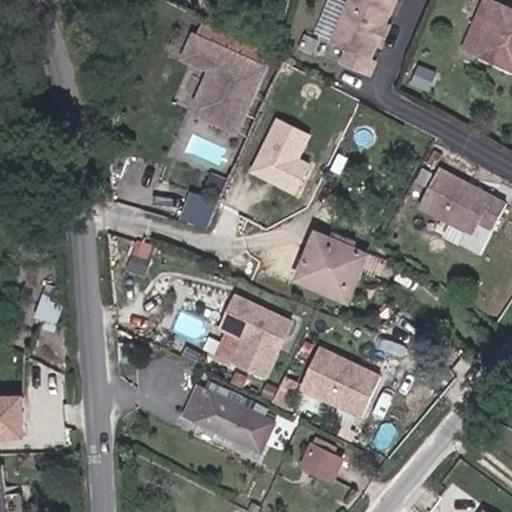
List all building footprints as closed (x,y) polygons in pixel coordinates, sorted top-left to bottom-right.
[(372,64),(398,0),(353,0),(333,47),(346,53),(340,67),(373,80),(379,67),(372,64)] [(511,8),(497,3),(476,52),(511,66),(511,8)] [(237,133),(266,70),(197,37),(187,59),(213,72),(197,105),(202,116),(237,133)] [(432,95),(439,78),(424,71),(417,89),(432,95)] [(311,133),(277,117),(249,175),(297,197),(313,164),(299,158),(311,133)] [(497,234),(511,207),(443,173),(424,212),(478,240),(484,227),(497,234)] [(211,226),(220,197),(192,188),(183,218),(211,226)] [(149,272),(157,243),(139,239),(132,268),(149,272)] [(370,261),(322,240),(300,287),(341,305),(354,278),(361,281),(370,261)] [(361,281),(354,278),(341,305),(348,308),(361,281)] [(275,347),(280,337),(284,339),(292,323),(236,295),(220,328),(245,340),(233,364),(264,380),(278,353),(275,347)] [(361,419),(380,380),(320,349),(300,389),(361,419)] [(261,454),(275,426),(199,389),(186,415),(261,454)] [(20,396),(0,396),(0,436),(20,436),(20,396)] [(335,480),(345,461),(319,448),(309,467),(335,480)] [(0,511),(13,511),(8,466),(0,466),(0,511)]
